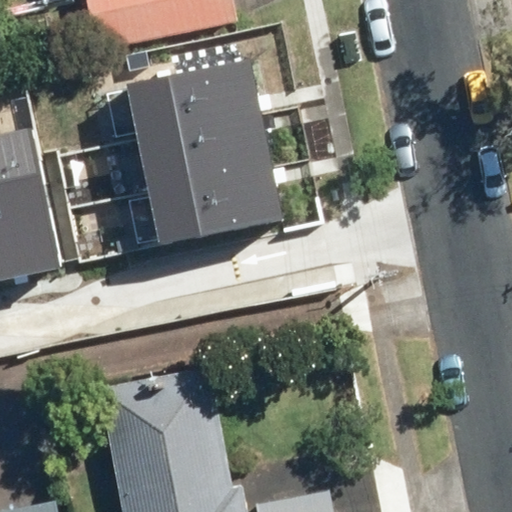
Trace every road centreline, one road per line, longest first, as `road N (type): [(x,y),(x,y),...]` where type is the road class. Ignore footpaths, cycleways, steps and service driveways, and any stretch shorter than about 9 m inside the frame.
road 1 (residential): [(0,341),(461,245)]
road 2 (residential): [(511,500),(461,245)]
road 3 (residential): [(461,245),(411,0)]
